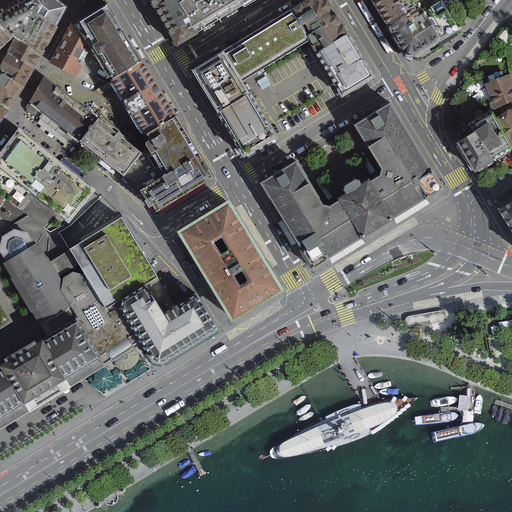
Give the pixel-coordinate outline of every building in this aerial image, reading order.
[(33,17),(53,29),(64,8),(53,0),(25,0),(18,3),(33,17)] [(170,0),(167,0),(150,8),(175,47),(193,36),(182,15),(179,16),(172,3),(170,0)] [(180,0),(172,3),(179,16),(182,15),(193,36),(253,0),(180,0)] [(346,32),(327,0),(310,0),(289,12),(307,43),(312,52),(346,32)] [(377,0),(371,3),(386,28),(393,24),(410,14),(419,9),(416,5),(420,3),(418,0),(377,0)] [(393,24),(386,28),(403,53),(403,60),(412,62),(413,59),(441,42),(440,41),(459,30),(458,28),(442,1),(422,13),(419,9),(410,14),(393,24)] [(18,44),(33,17),(18,3),(0,12),(0,29),(9,38),(13,41),(18,44)] [(89,45),(110,81),(141,63),(106,4),(75,22),(89,45)] [(307,43),(289,12),(222,52),(241,84),(307,43)] [(18,44),(38,56),(53,29),(33,17),(18,44)] [(89,45),(75,22),(52,67),(72,77),(89,45)] [(0,47),(9,38),(0,29),(0,47)] [(312,52),(339,98),(373,78),(346,32),(312,52)] [(13,41),(5,55),(31,70),(38,56),(18,44),(13,41)] [(222,52),(187,74),(213,114),(247,93),(241,84),(222,52)] [(0,63),(0,75),(21,88),(31,70),(5,55),(0,63)] [(143,137),(174,119),(141,63),(110,81),(143,137)] [(511,102),(511,79),(510,74),(485,86),(496,110),(511,102)] [(0,102),(8,107),(12,106),(21,88),(0,75),(0,102)] [(28,103),(79,143),(97,119),(46,80),(28,103)] [(213,114),(241,161),(276,140),(247,93),(213,114)] [(391,103),(354,125),(381,170),(384,175),(379,177),(369,183),(368,180),(359,186),(355,180),(340,189),(344,195),(336,200),(337,202),(327,208),(323,210),(321,207),(294,162),(258,183),(298,250),(297,250),(308,269),(325,259),(324,257),(357,238),(357,239),(390,219),(389,217),(423,197),(423,198),(442,187),(429,165),(428,166),(391,103)] [(511,111),(496,121),(511,146),(511,111)] [(476,133),(494,162),(511,150),(511,146),(496,121),(491,114),(471,126),(476,133)] [(122,177),(141,153),(136,150),(97,119),(79,143),(118,173),(122,177)] [(143,151),(161,180),(198,158),(176,123),(174,119),(143,137),(145,140),(147,144),(141,148),(143,151)] [(0,153),(0,199),(4,203),(7,199),(50,232),(67,225),(96,189),(56,158),(19,129),(0,153)] [(470,160),(477,172),(494,162),(476,133),(460,143),(462,148),(470,160)] [(141,153),(122,177),(136,195),(161,180),(143,151),(141,153)] [(198,158),(161,180),(136,195),(143,205),(145,204),(152,215),(211,180),(198,158)] [(511,198),(495,208),(511,236),(511,198)] [(227,203),(175,234),(227,319),(279,288),(227,203)] [(114,306),(144,288),(157,280),(139,251),(121,221),(66,254),(77,272),(100,309),(102,313),(114,306)] [(3,266),(47,340),(74,324),(100,309),(77,272),(61,282),(38,244),(33,247),(26,234),(14,231),(1,239),(0,243),(0,254),(6,265),(3,266)] [(172,306),(157,280),(144,288),(161,317),(174,309),(172,306)] [(114,306),(152,368),(217,329),(197,295),(174,309),(161,317),(144,288),(114,306)] [(0,329),(14,321),(0,297),(0,329)] [(83,379),(107,395),(152,368),(114,306),(102,313),(100,309),(74,324),(101,368),(83,379)] [(408,317),(405,321),(409,326),(428,325),(444,322),(447,315),(443,311),(408,317)] [(0,427),(83,379),(101,368),(74,324),(47,340),(36,346),(36,345),(0,366),(0,427)] [(404,409),(416,398),(398,398),(383,399),(380,400),(370,402),(366,403),(361,404),(353,406),(332,414),(321,420),(310,425),(285,439),(273,447),(269,453),(271,458),(278,460),(293,458),(321,451),(343,444),(368,434),(386,423),(404,409)]
